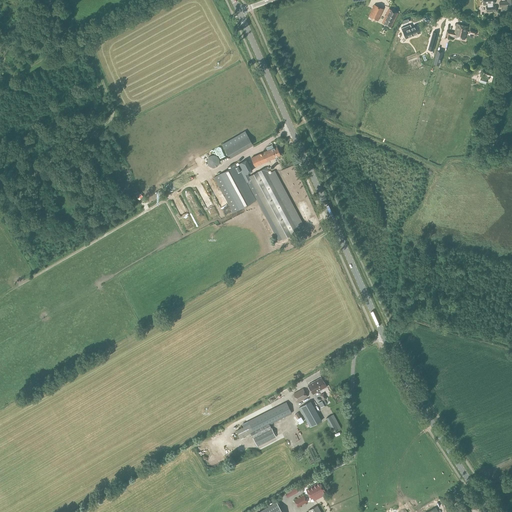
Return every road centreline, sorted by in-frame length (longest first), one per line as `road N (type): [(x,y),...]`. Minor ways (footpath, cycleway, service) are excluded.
road 1 (secondary): [(489,511),(405,374),(239,12)]
road 2 (track): [(19,284),(304,121)]
road 3 (track): [(152,0),(0,82)]
